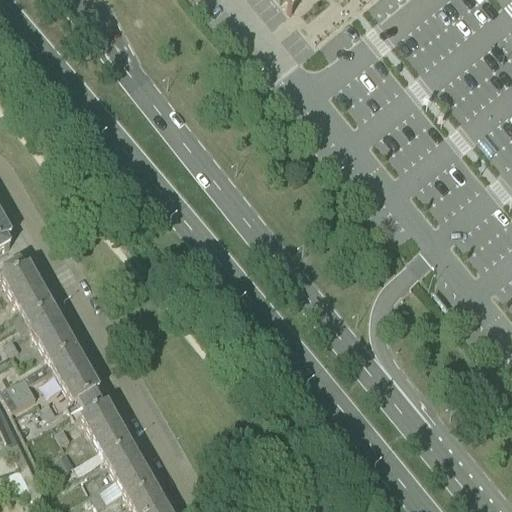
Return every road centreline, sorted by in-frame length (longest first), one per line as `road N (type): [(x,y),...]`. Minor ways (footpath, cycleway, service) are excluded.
road 1 (secondary): [(0,6),(422,511)]
road 2 (secondary): [(480,511),(70,0)]
road 3 (residential): [(202,511),(0,175)]
